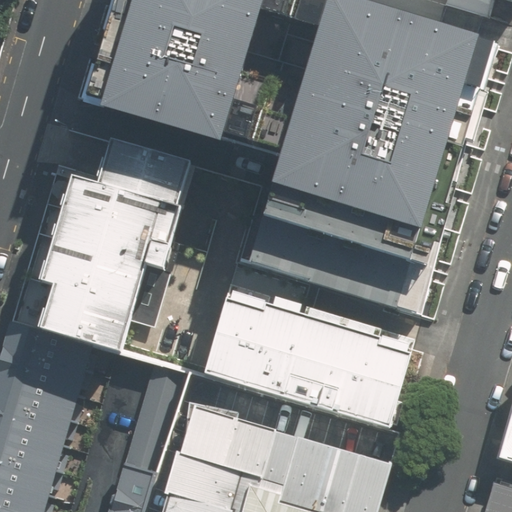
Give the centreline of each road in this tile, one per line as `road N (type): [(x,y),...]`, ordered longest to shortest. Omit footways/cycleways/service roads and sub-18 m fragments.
road 1 (residential): [(434,511),(511,248)]
road 2 (residential): [(6,173),(55,0)]
